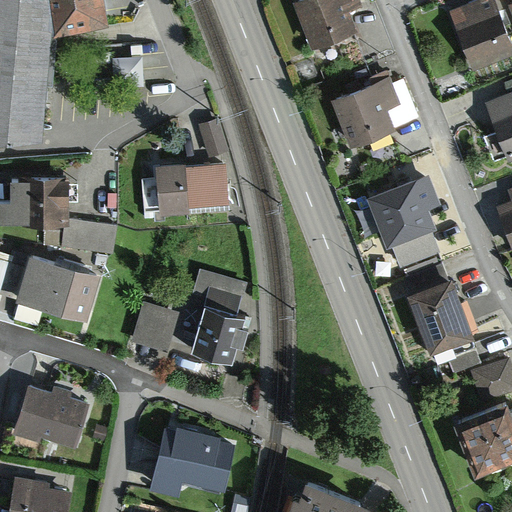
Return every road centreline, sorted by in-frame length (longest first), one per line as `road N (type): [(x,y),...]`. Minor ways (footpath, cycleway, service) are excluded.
road 1 (secondary): [(432,511),(233,0)]
road 2 (residential): [(511,308),(488,272),(385,0)]
road 3 (residential): [(155,0),(188,86),(184,100),(110,142)]
road 4 (residential): [(105,511),(136,376)]
road 5 (residential): [(10,332),(136,376)]
